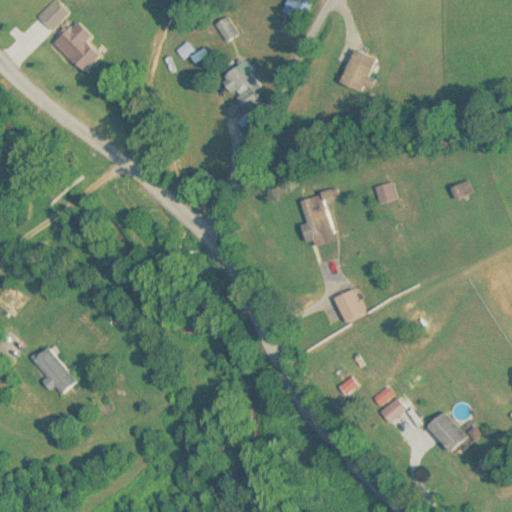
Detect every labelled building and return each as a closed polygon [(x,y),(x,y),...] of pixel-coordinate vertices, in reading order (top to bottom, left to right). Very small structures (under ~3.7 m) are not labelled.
[(50,33),(70,15),(57,0),(37,18),(50,33)] [(315,4),(304,0),(288,0),(283,13),(307,23),(315,4)] [(215,25),(227,44),(241,35),(229,17),(215,25)] [(82,75),(102,56),(88,42),(91,39),(74,22),(52,45),(82,75)] [(189,45),(180,52),(187,61),(196,53),(189,45)] [(340,85),(365,95),(380,61),(355,50),(340,85)] [(226,89),(247,107),(266,85),(241,63),(227,80),(231,84),(226,89)] [(456,201),(475,194),(470,182),(451,190),(456,201)] [(308,226),(302,227),(307,248),(337,241),(325,196),(302,202),(308,226)] [(334,300),(346,325),(366,316),(355,291),(334,300)] [(31,360),(60,395),(77,381),(49,346),(31,360)] [(395,396),(389,389),(375,401),(381,408),(395,396)] [(382,412),(391,423),(408,411),(399,399),(382,412)] [(428,425),(449,453),(468,438),(447,410),(428,425)]
